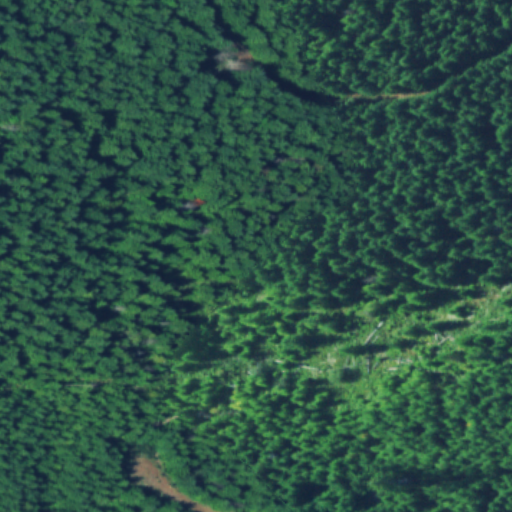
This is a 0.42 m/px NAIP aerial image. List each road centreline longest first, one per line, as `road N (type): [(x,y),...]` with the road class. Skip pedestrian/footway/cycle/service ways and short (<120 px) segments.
road 1 (track): [(191,0),(242,59),(302,89),(389,92),(459,73),(511,35)]
road 2 (track): [(248,511),(169,488),(124,449)]
